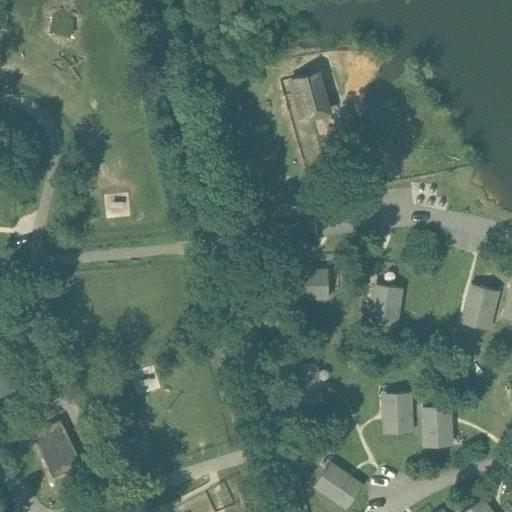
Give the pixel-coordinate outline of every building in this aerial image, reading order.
[(332,111),(322,71),(292,79),(299,105),(302,120),(332,111)] [(329,297),(329,270),(287,271),(288,298),(329,297)] [(511,278),(502,318),(511,320),(511,278)] [(403,287),(373,283),(366,323),(397,328),(403,287)] [(470,283),(460,322),(490,331),(500,291),(470,283)] [(281,329),(277,313),(262,318),(266,333),(281,329)] [(322,401),(317,360),(288,364),(293,405),(322,401)] [(0,394),(8,391),(0,369),(0,394)] [(134,379),(138,394),(161,388),(157,373),(134,379)] [(381,392),(383,434),(414,432),(412,391),(381,392)] [(420,406),(422,447),(453,446),(451,405),(420,406)] [(78,462),(59,421),(34,434),(53,474),(78,462)] [(362,486),(333,466),(329,471),(325,468),(313,484),(347,508),(362,486)] [(494,511),(483,496),(461,511),(494,511)]
